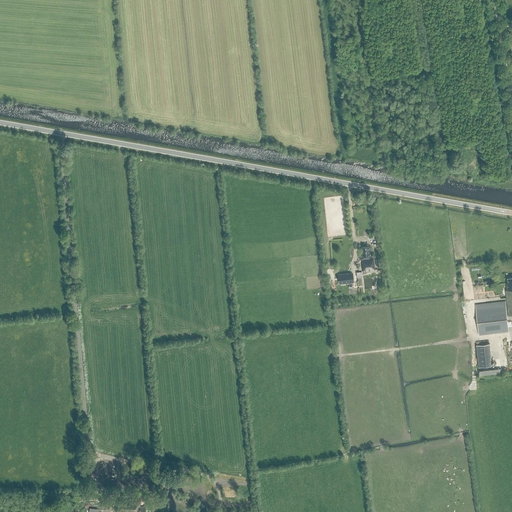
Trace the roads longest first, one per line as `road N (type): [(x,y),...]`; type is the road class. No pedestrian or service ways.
road 1 (secondary): [(511,212),(0,122)]
road 2 (track): [(511,333),(331,356)]
